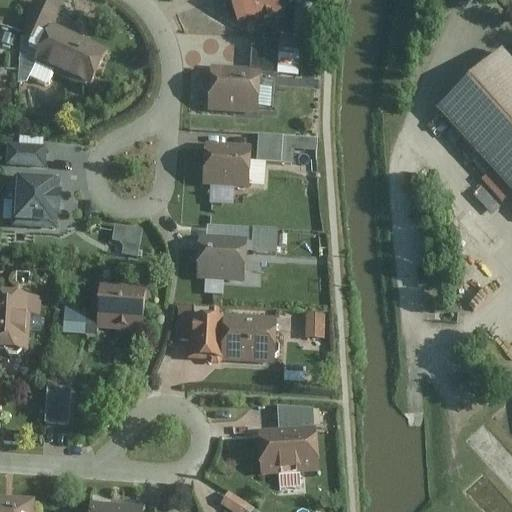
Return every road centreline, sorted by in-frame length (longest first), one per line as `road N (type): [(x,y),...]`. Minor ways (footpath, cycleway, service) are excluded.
road 1 (residential): [(168,119),(161,198),(143,212),(103,200),(95,169),(111,142)]
road 2 (residential): [(104,468),(151,402),(184,410),(199,430),(196,462),(170,473)]
road 3 (residential): [(123,0),(170,39),(168,119)]
